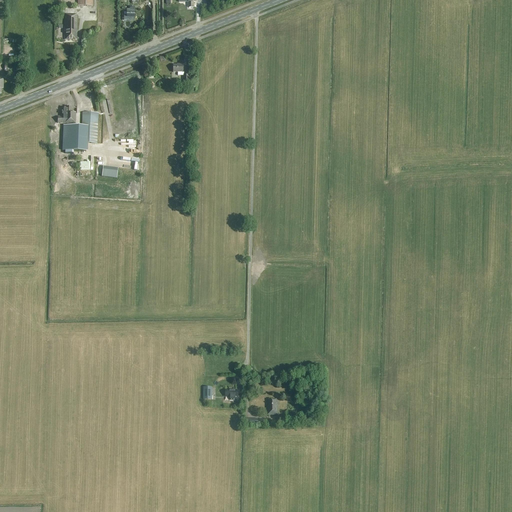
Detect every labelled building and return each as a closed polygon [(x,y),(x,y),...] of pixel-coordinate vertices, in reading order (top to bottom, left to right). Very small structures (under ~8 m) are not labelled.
[(193,2),(196,2),(195,0),(186,0),(186,2),(187,2),(187,7),(189,7),(189,8),(193,8),(193,2)] [(127,10),(126,17),(124,17),(124,21),(134,21),(134,7),(130,7),(130,10),(127,10)] [(65,15),(64,36),(64,40),(76,41),(77,15),(65,15)] [(184,73),(184,65),(179,65),(179,66),(173,66),(173,73),(184,73)] [(192,79),(192,76),(183,76),(183,84),(188,84),(188,88),(195,88),(195,79),(192,79)] [(75,124),(75,113),(71,113),(71,108),(66,107),(66,108),(62,108),(61,113),(62,113),(61,117),(58,117),(57,123),(75,124)] [(74,130),(73,151),(87,152),(87,143),(97,144),(98,114),(82,113),(82,126),(82,130),(74,130)] [(63,126),(62,151),(65,151),(65,154),(73,154),(73,151),(74,130),(82,130),(82,126),(63,126)] [(77,170),(94,170),(94,156),(90,156),(90,167),(80,167),(80,160),(77,160),(77,170)] [(101,166),(100,176),(115,178),(116,168),(101,166)] [(212,400),(212,388),(204,387),(203,400),(212,400)] [(240,400),(240,393),(237,393),(237,390),(225,390),(225,397),(229,397),(229,400),(236,400),(240,400)] [(268,407),(267,407),(267,415),(277,415),(277,406),(276,406),(276,400),(268,400),(268,407)]
